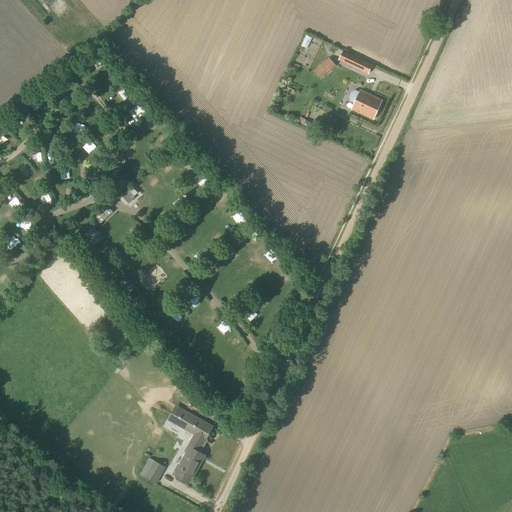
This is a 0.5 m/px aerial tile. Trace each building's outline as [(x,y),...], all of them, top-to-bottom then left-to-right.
[(338,60),(368,75),(373,65),(343,50),(338,60)] [(92,64),(101,71),(107,63),(99,56),(92,64)] [(333,62),(329,57),(314,72),(318,76),(333,62)] [(114,72),(107,79),(114,86),(121,79),(114,72)] [(128,87),(120,92),(127,101),(134,96),(128,87)] [(350,102),(354,104),(351,109),(373,120),(382,101),(360,91),(359,93),(355,91),(352,92),(349,97),(350,102)] [(38,111),(46,106),(41,97),(32,103),(38,111)] [(81,112),(89,112),(89,103),(80,103),(81,112)] [(140,116),(148,112),(143,104),(135,108),(140,116)] [(155,118),(148,122),(152,130),(160,125),(155,118)] [(103,133),(100,136),(107,143),(110,140),(103,133)] [(163,139),(166,146),(174,143),(171,135),(163,139)] [(116,150),(110,155),(116,162),(122,157),(116,150)] [(59,154),(51,155),(52,165),(60,164),(59,154)] [(170,175),(176,169),(169,161),(162,167),(170,175)] [(27,163),(22,169),(29,175),(34,169),(27,163)] [(158,192),(165,186),(154,175),(148,180),(158,192)] [(206,177),(201,182),(211,190),(215,186),(206,177)] [(129,204),(135,198),(128,190),(122,196),(129,204)] [(226,191),(217,196),(223,205),(231,200),(226,191)] [(51,194),(41,197),(45,206),(55,203),(51,194)] [(113,212),(108,207),(108,206),(96,218),(101,223),(113,212)] [(193,214),(187,219),(194,228),(201,222),(193,214)] [(250,240),(261,244),(265,235),(254,231),(250,240)] [(141,249),(150,258),(159,249),(151,240),(141,249)] [(232,261),(240,257),(236,249),(228,253),(232,261)] [(266,255),(274,264),(281,257),(274,249),(266,255)] [(123,265),(130,273),(138,266),(131,258),(123,265)] [(215,267),(206,273),(213,281),(221,275),(215,267)] [(221,314),(214,322),(221,327),(228,320),(221,314)] [(226,334),(233,343),(241,337),(234,328),(226,334)] [(189,448),(175,473),(176,473),(176,474),(190,482),(205,456),(199,453),(206,441),(205,441),(213,427),(179,408),(171,422),(194,435),(187,447),(189,448)] [(156,484),(157,484),(166,467),(149,458),(140,475),(156,484)]
